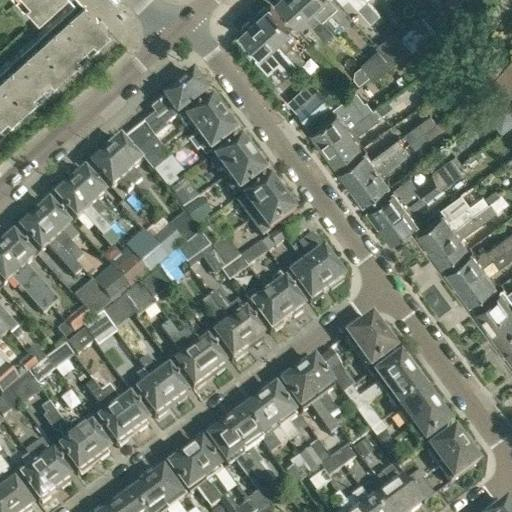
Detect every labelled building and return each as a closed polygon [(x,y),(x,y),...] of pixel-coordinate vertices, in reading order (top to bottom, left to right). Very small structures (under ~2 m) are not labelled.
[(76,0),(0,68),(0,131),(111,32),(82,0),(76,0)] [(19,0),(38,20),(60,0),(19,0)] [(334,34),(322,20),(303,0),(276,0),(297,23),(306,16),(328,40),(334,34)] [(303,0),(322,20),(336,8),(329,0),(303,0)] [(349,0),(358,9),(367,0),(349,0)] [(444,0),(454,11),(466,0),(444,0)] [(428,19),(436,28),(451,14),(443,5),(428,19)] [(304,59),(283,36),(291,28),(270,6),(268,8),(264,6),(257,13),(259,15),(255,19),(286,52),(289,56),(296,64),(297,65),(304,59)] [(296,64),(289,56),(286,52),(255,19),(251,23),(248,21),(242,27),(243,31),(241,32),(261,55),(257,59),(269,72),(279,63),(288,73),(296,64)] [(450,44),(457,51),(471,35),(462,29),(450,44)] [(377,45),(383,52),(392,63),(408,51),(392,31),(377,45)] [(474,31),(471,35),(457,51),(473,68),(492,46),(474,31)] [(435,35),(420,46),(433,64),(448,53),(435,35)] [(473,68),(490,85),(499,73),(511,56),(511,51),(505,46),(492,62),(498,68),(495,71),(484,61),(494,49),(492,46),(473,68)] [(455,52),(426,74),(437,89),(466,67),(455,52)] [(373,78),(382,71),(372,59),(367,58),(361,64),(373,78)] [(471,71),(463,77),(472,88),(480,82),(471,71)] [(510,83),(499,73),(490,85),(500,96),(510,83)] [(178,119),(182,123),(211,101),(202,89),(205,87),(197,78),(196,80),(195,79),(190,78),(189,79),(187,77),(177,85),(180,88),(177,90),(174,92),(173,94),(168,98),(166,100),(153,111),(157,116),(136,132),(147,146),(155,140),(167,130),(165,127),(175,120),(176,121),(178,119)] [(335,108),(337,111),(312,130),(314,132),(313,136),(318,143),(320,141),(323,146),(360,120),(373,110),(374,109),(367,101),(364,103),(356,92),(335,108)] [(471,102),(480,115),(493,105),(484,93),(471,102)] [(308,123),(332,105),(325,96),(301,114),(308,123)] [(388,99),(376,107),(381,115),(393,107),(388,99)] [(211,101),(182,123),(185,128),(188,125),(197,136),(189,142),(189,143),(224,118),(220,113),(223,111),(216,103),(214,104),(211,101)] [(378,117),(373,110),(360,120),(323,146),(328,152),(326,153),(330,160),(334,161),(335,163),(362,143),(355,134),(378,117)] [(405,134),(410,141),(414,138),(420,135),(434,125),(429,117),(405,134)] [(228,123),(224,118),(189,143),(197,153),(205,147),(207,150),(203,153),(206,157),(236,134),(234,132),(236,130),(230,122),(228,123)] [(415,149),(439,131),(434,125),(420,135),(414,138),(410,141),(415,149)] [(147,146),(136,132),(125,141),(152,171),(168,157),(163,150),(154,156),(147,146)] [(348,179),(351,184),(394,154),(393,153),(402,147),(397,140),(372,158),(366,150),(341,168),(341,171),(340,172),(346,180),(348,179)] [(110,150),(105,154),(134,187),(142,180),(133,171),(141,164),(120,141),(118,143),(116,141),(109,148),(110,150)] [(227,176),(253,157),(249,152),(251,150),(245,142),(243,144),(241,141),(211,163),(215,167),(218,165),(227,176)] [(394,154),(351,184),(356,190),(354,191),(360,199),(362,198),(364,200),(390,182),(383,173),(408,155),(402,147),(393,153),(394,154)] [(134,187),(105,154),(100,159),(98,157),(91,164),(93,166),(91,167),(112,190),(119,184),(128,193),(134,187)] [(257,163),(253,157),(227,176),(237,190),(233,193),(235,196),(266,174),(264,172),(266,170),(260,162),(257,163)] [(171,158),(154,172),(167,189),(177,182),(174,178),(182,172),(171,158)] [(432,171),(434,174),(417,186),(422,192),(380,223),(384,228),(382,230),(389,239),(391,237),(393,239),(418,220),(412,212),(444,188),(443,187),(461,173),(451,158),(432,171)] [(75,182),(70,186),(99,219),(106,213),(98,203),(105,196),(84,173),(80,173),(73,180),(75,182)] [(377,218),(380,223),(422,192),(417,186),(410,176),(394,188),(368,207),(370,209),(368,210),(375,219),(377,218)] [(247,205),(256,217),(282,197),(278,192),(280,190),(274,182),(272,183),(270,180),(240,203),(244,207),(247,205)] [(185,181),(171,192),(182,207),(196,196),(185,181)] [(99,219),(70,186),(65,191),(63,189),(55,196),(57,198),(55,200),(76,223),(84,215),(102,236),(109,230),(99,219)] [(262,232),(265,236),(295,214),(293,211),(295,210),(288,201),(287,203),(282,197),(256,217),(265,229),(262,232)] [(427,241),(430,246),(488,204),(483,197),(460,213),(450,220),(444,212),(419,229),(421,232),(419,234),(425,242),(427,241)] [(435,252),(433,253),(440,262),(441,261),(443,262),(467,244),(462,237),(498,211),(491,202),(488,204),(430,246),(435,252)] [(39,214),(35,218),(76,264),(82,258),(62,235),(70,228),(49,205),(46,207),(45,205),(37,212),(39,214)] [(184,214),(168,228),(183,245),(197,233),(184,214)] [(76,264),(35,218),(29,223),(27,221),(19,228),(21,230),(19,231),(40,255),(48,247),(69,270),(76,264)] [(278,232),(285,241),(288,245),(307,231),(297,218),(278,232)] [(196,229),(211,250),(222,242),(207,221),(196,229)] [(165,260),(183,245),(168,228),(163,222),(154,230),(151,227),(144,233),(151,242),(165,260)] [(268,253),(285,241),(278,232),(261,243),(268,253)] [(455,279),(459,285),(511,245),(511,234),(478,259),(472,251),(447,269),(449,271),(447,272),(453,281),(455,279)] [(200,235),(177,253),(188,268),(211,250),(200,235)] [(3,246),(0,248),(0,252),(50,309),(58,302),(48,290),(27,267),(34,260),(13,237),(11,239),(10,237),(2,244),(3,246)] [(298,260),(303,267),(307,264),(328,293),(330,291),(331,293),(341,286),(340,284),(341,283),(342,278),(341,277),(343,275),(336,265),(334,267),(321,249),(323,247),(317,239),(314,241),(311,237),(298,246),(305,255),(298,260)] [(222,263),(226,269),(240,259),(225,239),(222,242),(211,250),(215,255),(222,263)] [(151,242),(133,257),(149,274),(165,260),(151,242)] [(248,267),(268,253),(261,243),(241,257),(248,267)] [(511,245),(459,285),(463,290),(461,291),(468,300),(470,299),(471,301),(496,283),(489,274),(511,257),(511,245)] [(13,280),(21,289),(43,315),(50,309),(0,252),(0,282),(4,287),(13,280)] [(118,277),(128,289),(130,290),(149,274),(133,257),(132,256),(114,272),(118,277)] [(241,257),(240,259),(226,269),(221,272),(229,282),(249,268),(248,267),(241,257)] [(322,297),(328,293),(307,264),(303,267),(294,274),(291,271),(287,274),(311,305),(313,304),(314,305),(323,299),(322,297)] [(157,273),(140,286),(153,301),(169,289),(157,273)] [(278,289),(269,295),(288,321),(293,318),(294,320),(303,313),(302,312),(304,310),(279,276),(272,282),(278,289)] [(98,287),(102,293),(110,304),(128,289),(118,277),(109,285),(105,281),(98,287)] [(139,285),(121,298),(137,319),(154,306),(139,285)] [(511,289),(508,292),(504,287),(476,308),(477,310),(477,312),(481,319),(484,320),(500,309),(503,313),(511,306),(511,289)] [(102,293),(83,309),(91,319),(92,320),(111,304),(110,304),(102,293)] [(210,298),(249,350),(254,346),(256,348),(263,342),(262,341),(264,339),(237,303),(229,309),(217,293),(210,298)] [(282,326),(288,321),(269,295),(259,302),(252,293),(244,299),(248,304),(271,335),(274,333),(275,334),(283,328),(282,326)] [(249,350),(210,298),(202,304),(222,331),(213,337),(232,363),(235,361),(236,363),(244,357),(243,355),(249,350)] [(497,335),(500,340),(511,330),(511,325),(511,324),(511,306),(503,313),(500,309),(484,320),(489,325),(488,328),(493,334),(497,335)] [(74,334),(91,319),(83,309),(66,324),(73,333),(74,334)] [(0,325),(8,334),(10,336),(17,330),(0,310),(0,325)] [(92,341),(112,326),(102,313),(83,328),(85,330),(92,341)] [(385,335),(376,323),(370,321),(344,340),(356,357),(385,335)] [(73,333),(66,324),(57,331),(65,340),(73,333)] [(210,378),(179,336),(178,337),(169,324),(161,330),(170,343),(183,360),(174,366),(193,391),(196,389),(197,391),(205,385),(204,383),(210,378)] [(508,351),(511,356),(511,324),(511,325),(511,330),(500,340),(502,342),(500,344),(506,352),(508,351)] [(94,342),(92,341),(85,330),(67,344),(77,356),(94,342)] [(223,369),(225,367),(206,342),(198,348),(186,332),(179,336),(210,378),(216,374),(217,376),(225,371),(223,369)] [(396,351),(385,335),(356,357),(367,372),(396,351)] [(35,346),(27,353),(37,365),(45,358),(35,346)] [(340,367),(341,367),(330,352),(318,360),(329,375),(340,367)] [(29,357),(18,365),(25,375),(36,366),(29,357)] [(358,413),(367,407),(384,394),(413,373),(401,357),(373,378),(379,387),(359,401),(351,390),(344,394),(358,413)] [(46,359),(28,374),(37,385),(55,371),(46,359)] [(331,417),(337,412),(327,397),(335,391),(315,363),(299,374),(320,403),(331,417)] [(5,366),(0,369),(0,394),(1,396),(18,381),(5,366)] [(145,371),(172,407),(177,403),(178,405),(186,399),(185,397),(186,396),(168,371),(159,377),(152,367),(145,371)] [(329,375),(328,375),(343,395),(344,394),(351,390),(354,387),(340,367),(329,375)] [(165,412),(172,407),(145,371),(136,378),(144,389),(136,394),(155,419),(157,418),(158,419),(166,414),(165,412)] [(384,394),(397,412),(426,391),(413,373),(384,394)] [(339,428),(331,417),(320,403),(299,374),(283,386),(304,415),(312,408),(331,434),(339,428)] [(127,440),(132,436),(100,394),(93,384),(85,390),(105,417),(97,423),(116,448),(118,446),(120,448),(128,442),(127,440)] [(100,394),(132,436),(138,432),(139,434),(147,427),(146,426),(148,424),(130,399),(121,405),(109,388),(100,394)] [(276,391),(260,402),(288,441),(296,436),(288,425),(296,419),(276,391)] [(426,391),(397,412),(410,430),(439,409),(426,391)] [(9,393),(0,399),(0,416),(2,419),(19,406),(9,393)] [(88,468),(94,464),(67,429),(43,395),(35,401),(67,445),(59,451),(77,476),(80,474),(81,476),(89,470),(88,468)] [(260,402),(243,415),(241,416),(260,442),(262,441),(263,443),(272,437),(280,447),(288,441),(260,402)] [(371,431),(379,424),(367,407),(358,413),(371,431)] [(451,426),(439,409),(410,430),(422,447),(451,426)] [(241,416),(224,428),(276,499),(293,487),(288,481),(278,485),(253,451),(261,445),(259,443),(260,442),(241,416)] [(67,429),(94,464),(99,460),(100,462),(108,456),(107,454),(109,452),(91,428),(82,434),(74,424),(67,429)] [(276,499),(224,428),(208,440),(229,469),(236,464),(268,508),(277,501),(276,499)] [(383,449),(390,443),(391,443),(382,431),(374,437),(383,449)] [(435,465),(438,469),(466,448),(455,432),(426,453),(435,465)] [(70,481),(52,456),(45,446),(41,441),(25,452),(29,456),(56,492),(60,489),(62,491),(70,485),(68,483),(70,481)] [(202,445),(186,457),(220,503),(229,496),(215,479),(222,473),(202,445)] [(336,457),(344,467),(355,460),(347,448),(336,457)] [(466,448),(438,469),(450,485),(478,465),(466,448)] [(321,470),(330,461),(324,453),(317,458),(310,449),(299,458),(304,465),(311,474),(312,476),(321,470)] [(49,497),(56,492),(29,456),(21,462),(28,473),(20,479),(38,505),(41,503),(42,505),(51,499),(49,497)] [(220,503),(186,457),(169,469),(190,497),(198,492),(211,510),(220,503)] [(328,479),(344,467),(336,457),(330,461),(321,470),(323,472),(328,479)] [(295,486),(311,474),(304,465),(302,467),(300,463),(286,472),(295,486)] [(377,479),(400,511),(414,511),(421,507),(401,480),(400,481),(391,469),(377,479)] [(414,488),(423,481),(426,479),(425,477),(420,471),(414,475),(408,480),(410,482),(414,488)] [(328,479),(323,472),(308,483),(316,493),(330,483),(328,479)] [(179,511),(176,508),(184,502),(163,474),(147,485),(166,511),(179,511)] [(377,511),(400,511),(377,479),(362,491),(377,511)] [(6,490),(0,481),(0,498),(10,511),(30,511),(32,509),(14,484),(6,490)] [(423,481),(414,488),(413,488),(425,504),(435,497),(423,481)] [(166,511),(147,485),(131,497),(129,498),(138,511),(166,511)] [(352,511),(377,511),(362,491),(346,502),(352,511)] [(352,511),(346,502),(340,494),(332,500),(341,511),(339,511),(352,511)] [(10,511),(0,498),(0,511),(10,511)] [(127,499),(111,511),(138,511),(129,498),(127,499)]
